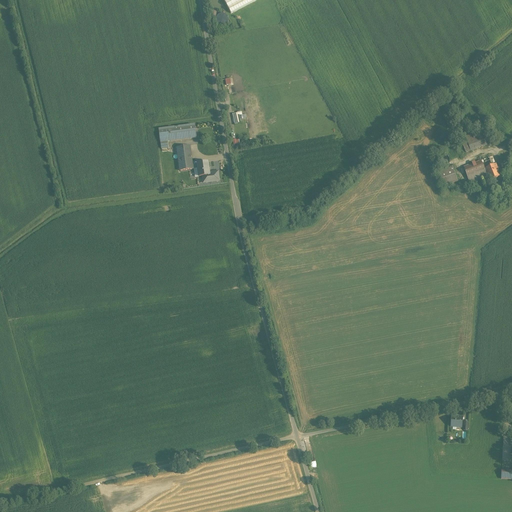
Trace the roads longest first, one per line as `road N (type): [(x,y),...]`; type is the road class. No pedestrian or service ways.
road 1 (unclassified): [(296,435),(241,239),(201,0)]
road 2 (unclassified): [(296,435),(0,499)]
road 3 (unclassified): [(296,435),(511,385)]
